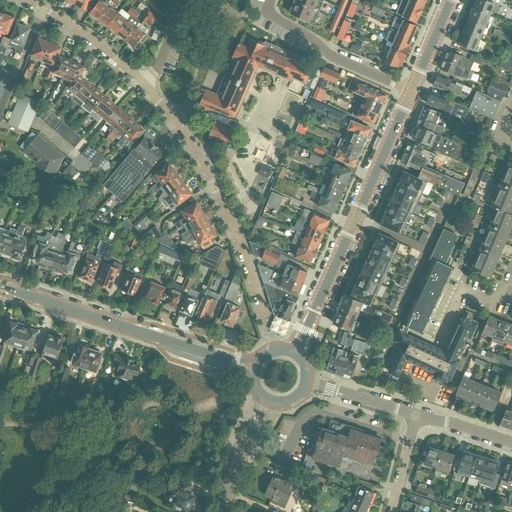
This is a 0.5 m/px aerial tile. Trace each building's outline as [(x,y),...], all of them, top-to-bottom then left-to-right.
[(77,0),(75,4),(85,10),(91,0),(77,0)] [(101,0),(100,0),(90,13),(99,21),(110,7),(113,3),(109,0),(107,0),(105,3),(101,0)] [(319,0),(296,0),(296,2),(294,1),(294,2),(319,13),(324,2),(319,0)] [(348,0),(342,0),(339,9),(344,11),(348,0)] [(424,6),(410,0),(401,0),(400,5),(420,14),(424,6)] [(495,4),(485,0),(476,0),(473,8),(490,16),(495,4)] [(314,24),(319,13),(294,2),(289,13),(314,24)] [(349,8),(355,11),(358,5),(352,3),(349,8)] [(400,5),(396,14),(416,23),(420,14),(400,5)] [(110,7),(99,21),(108,28),(119,14),(118,13),(110,7)] [(119,14),(108,28),(117,34),(135,11),(131,8),(127,13),(121,9),(118,13),(119,14)] [(355,11),(349,8),(346,15),(353,18),(355,11)] [(490,16),(473,8),(468,20),(485,27),(490,16)] [(135,11),(117,34),(125,41),(140,22),(134,18),(135,17),(138,13),(135,11)] [(140,22),(125,41),(134,48),(135,48),(137,49),(140,47),(141,43),(139,42),(140,42),(145,34),(149,30),(143,26),(147,20),(153,24),(157,18),(148,11),(140,22)] [(0,30),(7,33),(13,18),(2,14),(0,18),(0,30)] [(394,21),(402,25),(399,30),(413,36),(417,26),(396,17),(394,21)] [(485,27),(468,20),(463,31),(480,39),(485,27)] [(351,23),(345,21),(342,27),(348,29),(351,23)] [(18,25),(9,46),(16,49),(15,52),(21,55),(27,40),(25,39),(30,29),(18,25)] [(338,38),(344,41),(348,29),(342,27),(338,38)] [(397,35),(389,32),(387,36),(411,46),(411,45),(409,45),(413,36),(399,30),(397,35)] [(458,43),(475,51),(480,39),(463,31),(458,43)] [(385,40),(393,43),(391,48),(407,55),(411,46),(387,36),(385,40)] [(258,66),(291,80),(292,77),(306,83),(304,86),(314,90),(322,72),(298,62),(300,58),(266,44),(265,45),(257,41),(256,42),(243,37),(240,44),(238,43),(232,57),(234,58),(218,97),(209,93),(202,109),(215,114),(208,129),(211,131),(209,137),(228,145),(235,129),(228,126),(231,120),(235,122),(258,66)] [(0,47),(0,46),(0,66),(7,49),(7,48),(10,40),(4,38),(0,47)] [(50,44),(39,39),(32,55),(43,60),(44,59),(50,44)] [(50,44),(44,59),(43,60),(54,65),(61,49),(50,44)] [(407,55),(391,48),(385,63),(397,68),(399,63),(403,65),(407,55)] [(469,60),(448,51),(445,59),(471,71),(474,62),(481,65),(484,60),(472,55),(469,60)] [(511,72),(511,52),(510,52),(507,61),(503,59),(499,67),(511,72)] [(60,57),(53,73),(63,77),(63,78),(64,76),(70,62),(60,57)] [(460,76),(461,76),(471,80),(474,73),(470,71),(471,71),(445,59),(441,68),(460,76)] [(63,78),(60,82),(67,87),(70,83),(72,81),(74,83),(76,80),(79,72),(81,74),(83,68),(70,62),(64,76),(63,78)] [(340,74),(324,67),(320,77),(336,84),(340,74)] [(0,117),(17,77),(0,69),(0,117)] [(67,87),(63,92),(72,100),(87,82),(83,78),(84,77),(81,74),(79,72),(76,80),(74,83),(72,81),(70,83),(67,87)] [(462,91),(469,94),(472,89),(464,86),(463,88),(437,77),(433,86),(447,91),(452,93),(453,91),(460,94),(462,91)] [(499,78),(498,82),(497,82),(508,87),(509,83),(505,81),(499,78)] [(316,87),(325,90),(328,83),(319,79),(316,87)] [(487,91),(489,91),(487,95),(502,102),(508,87),(497,82),(498,82),(492,79),(487,91)] [(360,95),(366,97),(382,104),(386,94),(352,80),(348,90),(360,95)] [(87,82),(72,100),(81,107),(96,89),(87,82)] [(312,98),(321,102),(326,91),(317,87),(312,98)] [(96,89),(81,107),(82,106),(90,113),(89,115),(90,115),(105,97),(96,89)] [(477,91),(469,109),(471,109),(494,119),(495,117),(502,102),(487,95),(477,91)] [(444,115),(464,124),(471,109),(469,109),(448,100),(431,93),(427,103),(443,110),(446,111),(444,115)] [(41,103),(22,95),(10,123),(28,131),(41,103)] [(366,97),(360,95),(356,104),(378,113),(382,104),(366,97)] [(105,97),(90,115),(98,122),(102,117),(103,118),(104,119),(106,120),(107,121),(118,108),(117,107),(115,106),(114,105),(105,97)] [(326,119),(342,126),(351,130),(367,137),(370,129),(347,119),(348,116),(312,100),(309,106),(317,110),(315,115),(321,117),(324,109),(330,111),(326,119)] [(44,122),(52,113),(50,112),(56,106),(51,102),(46,108),(47,109),(39,118),(44,122)] [(356,104),(352,115),(357,118),(373,124),(378,113),(356,104)] [(424,107),(420,117),(440,125),(444,116),(442,115),(424,107)] [(118,108),(107,121),(112,126),(108,130),(110,132),(107,136),(109,137),(127,116),(118,108)] [(52,113),(44,122),(48,126),(56,117),(52,113)] [(127,116),(109,137),(113,141),(117,137),(116,136),(120,132),(124,136),(135,123),(127,116)] [(53,130),(61,121),(56,117),(48,126),(53,130)] [(420,117),(416,125),(418,126),(435,133),(440,136),(444,127),(440,125),(420,117)] [(60,137),(68,127),(63,123),(55,132),(60,137)] [(124,136),(117,144),(121,147),(124,143),(129,148),(144,130),(135,123),(124,136)] [(301,125),(298,133),(304,135),(308,127),(301,125)] [(418,126),(413,138),(430,145),(428,149),(440,154),(446,157),(449,158),(471,167),(478,152),(455,142),(440,136),(435,133),(418,126)] [(68,127),(60,137),(65,141),(73,131),(68,127)] [(367,137),(351,130),(346,140),(362,147),(367,137)] [(73,131),(65,141),(69,144),(77,135),(73,131)] [(75,149),(83,140),(77,135),(69,144),(75,149)] [(55,174),(62,157),(37,136),(27,148),(40,159),(37,167),(55,174)] [(145,138),(105,186),(114,194),(151,150),(152,151),(156,146),(151,142),(150,143),(145,138)] [(361,154),(360,153),(362,147),(346,140),(341,138),(336,149),(358,158),(358,157),(360,157),(361,154)] [(409,143),(405,151),(428,161),(433,163),(437,154),(409,143)] [(287,156),(308,165),(309,160),(322,165),(325,158),(292,144),(287,156)] [(313,151),(323,155),(326,149),(316,144),(313,151)] [(82,154),(86,158),(86,159),(91,163),(98,154),(93,150),(88,146),(82,154)] [(151,150),(114,194),(123,201),(163,154),(157,149),(158,148),(156,146),(152,151),(151,150)] [(357,162),(357,160),(358,158),(342,151),(336,149),(332,147),(329,155),(345,162),(345,163),(354,167),(354,165),(356,165),(357,162)] [(405,151),(401,162),(405,163),(407,164),(417,169),(422,170),(418,177),(419,177),(428,182),(460,195),(460,194),(463,195),(465,190),(467,185),(465,184),(445,175),(426,167),(428,161),(405,151)] [(98,154),(91,163),(95,166),(103,157),(98,154)] [(440,154),(437,160),(444,163),(446,157),(440,154)] [(100,170),(108,162),(103,157),(95,166),(100,170)] [(470,269),(479,273),(478,276),(489,281),(511,226),(511,214),(511,211),(511,163),(508,162),(490,206),(497,209),(494,215),(493,214),(470,269)] [(156,175),(152,178),(156,183),(160,180),(163,184),(164,185),(177,175),(170,165),(156,175)] [(324,166),(322,171),(347,182),(352,172),(336,165),(333,170),(324,166)] [(70,166),(62,175),(68,180),(76,171),(70,166)] [(268,177),(270,169),(262,166),(259,174),(268,177)] [(283,167),(279,178),(283,180),(283,179),(285,175),(287,169),(283,167)] [(302,175),(310,178),(312,173),(304,170),(302,175)] [(322,171),(327,173),(324,178),(329,180),(326,185),(343,192),(347,182),(322,171)] [(404,172),(398,183),(400,183),(422,193),(428,182),(419,177),(418,178),(404,172)] [(35,177),(27,174),(24,183),(32,185),(35,177)] [(162,194),(158,199),(160,202),(184,184),(177,175),(164,185),(163,184),(160,187),(164,193),(162,194)] [(35,189),(45,192),(48,184),(38,180),(35,189)] [(400,183),(395,193),(416,203),(418,204),(422,193),(400,183)] [(184,184),(160,202),(163,206),(174,198),(179,205),(192,195),(184,184)] [(309,185),(307,189),(313,192),(318,194),(318,193),(322,195),(338,202),(343,192),(326,185),(324,191),(309,185)] [(54,188),(52,193),(67,198),(70,191),(56,187),(54,188)] [(69,198),(66,205),(75,208),(80,194),(70,191),(67,198),(69,198)] [(270,198),(282,203),(284,196),(272,191),(270,198)] [(90,194),(81,192),(78,208),(87,210),(90,194)] [(394,193),(389,203),(390,203),(411,213),(413,214),(418,204),(416,203),(395,193),(394,193)] [(322,195),(317,206),(333,213),(338,202),(322,195)] [(458,198),(451,213),(469,220),(476,206),(458,198)] [(183,211),(186,218),(175,224),(177,228),(185,224),(189,222),(203,214),(197,203),(183,211)] [(390,203),(385,214),(406,223),(411,213),(390,203)] [(304,210),(300,220),(325,231),(330,221),(313,213),(304,210)] [(99,211),(91,221),(106,226),(110,221),(99,211)] [(384,213),(379,224),(401,234),(406,223),(385,214),(384,213)] [(185,224),(188,230),(181,235),(184,239),(195,233),(209,225),(203,214),(189,222),(185,224)] [(149,219),(146,215),(134,225),(139,233),(148,227),(145,222),(149,219)] [(259,215),(255,227),(261,230),(266,218),(259,215)] [(130,228),(133,226),(126,219),(117,229),(130,233),(131,230),(130,228)] [(291,226),(289,229),(296,232),(304,236),(304,235),(320,243),(325,231),(300,220),(300,221),(298,220),(295,227),(291,226)] [(179,242),(181,247),(198,238),(204,249),(213,244),(210,239),(216,236),(209,225),(195,233),(184,239),(179,242)] [(10,255),(14,256),(13,258),(21,260),(27,242),(26,242),(28,237),(23,235),(25,228),(19,226),(18,230),(18,231),(10,255)] [(156,226),(145,233),(149,239),(155,241),(163,237),(156,226)] [(10,231),(6,230),(0,249),(0,251),(10,255),(18,231),(18,230),(11,228),(10,231)] [(444,230),(402,318),(407,321),(405,325),(410,328),(423,334),(454,268),(449,266),(452,259),(448,257),(458,236),(444,230)] [(36,249),(33,259),(36,263),(40,264),(43,257),(44,258),(48,246),(50,241),(52,234),(47,232),(46,235),(43,237),(38,235),(36,242),(37,242),(35,247),(36,249)] [(296,232),(292,243),(295,244),(299,246),(315,254),(320,243),(304,235),(304,236),(296,232)] [(44,258),(43,257),(40,264),(53,268),(58,253),(58,250),(63,239),(62,238),(64,235),(58,233),(56,240),(57,241),(56,243),(50,241),(48,246),(44,258)] [(379,233),(373,245),(374,245),(395,255),(401,243),(379,233)] [(163,237),(155,241),(171,247),(174,245),(167,234),(163,237)] [(135,249),(140,237),(133,235),(129,247),(135,249)] [(58,250),(58,253),(53,268),(65,272),(67,265),(64,264),(68,252),(63,250),(66,239),(63,239),(58,250)] [(86,279),(93,282),(101,260),(104,262),(111,244),(101,240),(98,249),(99,249),(96,257),(88,254),(79,276),(81,277),(81,280),(84,281),(86,279)] [(64,264),(67,265),(65,272),(69,274),(73,272),(76,262),(78,261),(80,256),(79,256),(81,251),(73,249),(75,242),(72,241),(69,252),(68,252),(64,264)] [(159,245),(146,242),(145,248),(157,251),(159,245)] [(266,249),(250,243),(255,256),(262,259),(277,265),(276,267),(283,270),(281,275),(286,277),(302,284),(307,273),(291,266),(286,264),(288,258),(269,250),(266,249)] [(182,261),(184,255),(160,244),(157,251),(182,261)] [(374,245),(370,255),(391,265),(395,255),(374,245)] [(206,257),(218,262),(224,249),(216,246),(209,250),(206,257)] [(271,246),(269,250),(288,258),(302,264),(303,261),(311,264),(315,254),(299,246),(295,255),(289,252),(288,254),(282,252),(283,251),(271,246)] [(370,255),(365,265),(386,275),(391,265),(370,255)] [(153,263),(148,274),(154,276),(161,260),(155,258),(153,263)] [(214,263),(207,260),(204,266),(211,270),(214,263)] [(114,267),(105,264),(98,283),(111,288),(116,276),(119,277),(123,266),(115,263),(114,267)] [(275,273),(258,265),(261,274),(264,282),(282,290),(296,296),(297,295),(302,284),(286,277),(281,275),(275,273)] [(364,265),(359,275),(360,276),(381,285),(386,275),(365,265),(364,265)] [(122,282),(125,284),(122,290),(135,295),(144,275),(127,269),(122,282)] [(227,306),(220,321),(227,324),(225,327),(231,329),(232,326),(233,327),(237,317),(241,319),(244,312),(240,311),(241,309),(232,305),(239,286),(238,286),(241,280),(239,274),(235,272),(230,286),(223,301),(224,301),(223,304),(227,306)] [(173,282),(164,304),(176,309),(178,305),(182,307),(186,296),(187,296),(190,289),(195,277),(188,275),(183,286),(173,282)] [(356,285),(356,286),(376,295),(381,285),(360,276),(356,285)] [(143,296),(153,300),(152,302),(158,304),(159,303),(160,303),(166,288),(149,281),(147,288),(143,296)] [(282,290),(264,282),(269,299),(275,316),(281,314),(282,318),(284,319),(290,318),(298,297),(296,296),(282,290)] [(219,295),(218,299),(223,301),(230,286),(224,284),(219,295)] [(350,296),(349,296),(369,305),(371,306),(376,295),(356,286),(356,285),(355,285),(350,296)] [(182,307),(180,310),(192,315),(195,308),(197,309),(203,295),(190,289),(187,296),(186,296),(182,307)] [(204,297),(197,314),(210,320),(218,302),(217,301),(218,299),(219,295),(207,290),(204,297)] [(346,295),(341,304),(344,309),(364,317),(364,316),(369,305),(349,296),(346,295)] [(369,305),(364,316),(388,326),(388,327),(393,316),(371,306),(369,305)] [(333,323),(356,333),(362,322),(357,319),(358,317),(340,309),(333,323)] [(434,378),(446,383),(448,378),(450,379),(459,360),(458,358),(468,335),(471,337),(478,323),(463,316),(462,319),(461,318),(445,351),(407,333),(408,330),(410,328),(405,325),(403,328),(397,341),(399,342),(395,352),(387,367),(391,369),(389,372),(398,376),(405,361),(436,375),(434,378)] [(488,316),(481,333),(492,337),(499,321),(493,318),(488,316)] [(492,337),(491,341),(501,345),(503,341),(510,325),(506,323),(505,323),(506,322),(502,320),(501,321),(499,321),(492,337)] [(17,324),(11,322),(5,342),(18,346),(25,325),(17,323),(17,324)] [(32,327),(25,325),(18,346),(32,350),(38,331),(31,329),(32,327)] [(511,325),(510,325),(503,341),(511,345),(511,325)] [(379,337),(376,342),(380,343),(378,347),(388,351),(389,348),(395,334),(386,330),(382,338),(379,337)] [(341,331),(339,338),(340,339),(342,339),(346,340),(347,337),(348,333),(341,331)] [(43,354),(58,359),(64,339),(49,334),(43,354)] [(345,343),(345,344),(353,346),(355,340),(354,340),(347,337),(346,340),(345,343)] [(353,346),(351,350),(366,354),(367,352),(368,347),(369,345),(355,340),(353,346)] [(73,361),(74,362),(74,364),(80,366),(80,364),(85,365),(90,350),(90,348),(85,346),(86,345),(80,343),(79,344),(78,344),(77,348),(74,348),(73,352),(74,352),(73,357),(74,358),(73,361)] [(474,351),(480,353),(480,354),(485,356),(486,352),(482,350),(482,348),(476,346),(474,351)] [(376,349),(373,357),(382,360),(383,360),(386,354),(388,351),(378,347),(377,349),(376,349)] [(342,351),(334,348),(332,354),(329,354),(328,359),(330,362),(326,371),(334,374),(342,351)] [(84,367),(88,368),(88,371),(97,374),(100,368),(98,367),(102,354),(90,350),(85,365),(84,367)] [(347,352),(342,351),(334,374),(342,376),(348,358),(345,357),(347,352)] [(487,352),(486,352),(485,356),(495,360),(497,355),(487,351),(487,352)] [(29,354),(26,364),(32,366),(35,356),(29,354)] [(350,354),(348,358),(342,376),(350,379),(358,357),(350,354)] [(117,370),(121,371),(119,376),(128,379),(130,373),(137,375),(140,367),(134,365),(135,361),(125,358),(114,355),(112,362),(119,364),(117,370)] [(502,357),(497,355),(495,360),(506,365),(508,360),(502,358),(502,357)] [(35,356),(32,366),(29,375),(36,377),(42,358),(35,356)] [(61,368),(57,381),(66,383),(70,370),(61,368)] [(462,377),(456,392),(455,396),(464,400),(472,381),(462,377)] [(482,385),(472,381),(464,400),(468,402),(469,399),(475,401),(482,385)] [(475,401),(481,404),(480,407),(483,408),(491,389),(482,385),(475,401)] [(500,393),(491,389),(483,408),(492,412),(500,393)] [(89,391),(88,394),(84,393),(78,409),(82,411),(82,412),(89,415),(96,393),(89,391)] [(505,411),(500,425),(509,428),(511,421),(511,406),(511,411),(508,410),(509,408),(504,407),(503,410),(505,411)] [(349,429),(333,424),(331,431),(322,428),(315,452),(311,451),(305,469),(325,475),(326,469),(345,475),(347,469),(359,473),(359,475),(369,478),(373,464),(374,464),(382,439),(349,429)] [(430,448),(425,464),(436,467),(437,468),(442,452),(430,448)] [(475,455),(471,454),(471,453),(465,450),(457,473),(468,477),(475,455)] [(454,456),(442,452),(437,468),(436,467),(435,471),(447,475),(454,456)] [(475,454),(475,455),(468,477),(479,480),(486,459),(482,457),(482,456),(475,454)] [(486,459),(479,480),(479,483),(495,489),(499,475),(494,473),(498,461),(491,459),(491,460),(486,459)] [(507,485),(506,490),(511,491),(511,462),(508,461),(501,483),(507,485)] [(289,483),(273,476),(265,495),(285,504),(291,490),(301,494),(306,482),(292,476),(289,483)] [(352,485),(357,487),(352,497),(369,504),(374,493),(371,492),(374,485),(354,479),(352,485)] [(166,505),(176,509),(177,507),(187,511),(188,511),(189,511),(193,504),(191,503),(194,496),(188,493),(191,485),(182,480),(179,485),(175,484),(174,487),(171,486),(167,495),(170,497),(166,505)] [(334,488),(324,484),(322,489),(332,492),(334,488)] [(434,500),(435,493),(418,487),(415,493),(434,500)] [(415,496),(413,502),(425,506),(427,500),(415,496)] [(353,502),(350,509),(356,511),(366,511),(369,504),(352,497),(350,501),(353,502)] [(485,510),(486,511),(492,506),(494,500),(489,498),(485,510)] [(123,499),(116,511),(131,511),(135,504),(123,499)] [(321,500),(318,507),(325,510),(327,503),(321,500)]
